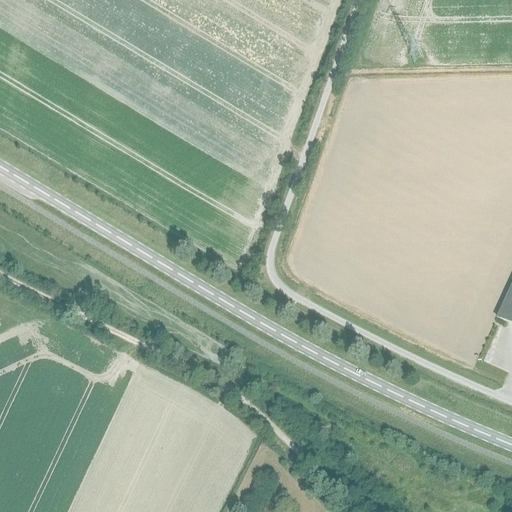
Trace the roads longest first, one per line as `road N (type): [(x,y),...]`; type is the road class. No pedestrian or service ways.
road 1 (secondary): [(511,443),(273,332),(0,168)]
road 2 (unclassified): [(511,398),(302,301),(272,278),(273,243),(360,0)]
road 3 (unknown): [(353,511),(247,408),(197,374),(0,278)]
